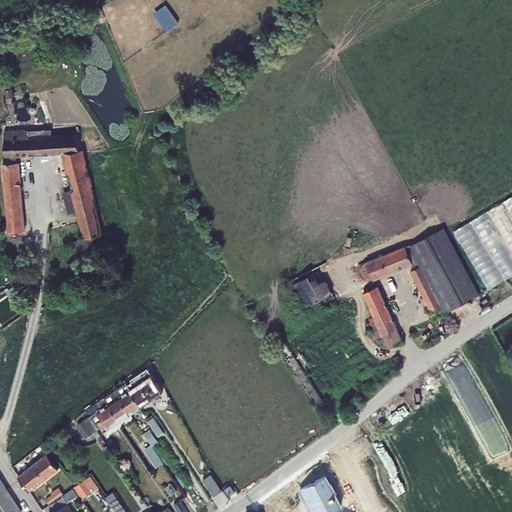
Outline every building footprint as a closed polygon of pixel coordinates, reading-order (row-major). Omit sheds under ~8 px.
[(10,83),(5,84),(6,89),(5,89),(6,98),(14,96),(13,88),(11,88),(10,83)] [(8,156),(8,162),(16,162),(16,156),(62,153),(71,190),(63,192),(69,214),(76,212),(83,237),(93,234),(104,232),(84,149),(80,150),(77,133),(52,134),(52,129),(25,130),(25,129),(12,129),(12,130),(4,130),(5,156),(8,156)] [(8,162),(2,163),(8,232),(26,231),(22,184),(20,184),(20,181),(21,181),(20,162),(16,162),(8,162)] [(488,287),(511,274),(511,197),(456,227),(488,287)] [(444,228),(406,246),(405,245),(365,262),(366,262),(359,265),(363,276),(364,275),(365,279),(372,276),(374,280),(400,270),(399,269),(402,267),(403,268),(413,264),(415,268),(410,271),(431,310),(428,312),(432,319),(479,295),(444,228)] [(96,248),(93,234),(83,237),(71,240),(74,253),(96,248)] [(320,269),(292,284),(303,308),(332,293),(320,269)] [(15,285),(6,291),(10,298),(20,292),(15,285)] [(379,285),(363,293),(373,315),(382,335),(388,348),(403,341),(394,320),(393,320),(392,318),(393,317),(387,305),(386,305),(385,303),(386,303),(379,285)] [(373,315),(365,319),(374,339),(382,335),(373,315)] [(283,338),(275,343),(320,411),(328,406),(283,338)] [(133,381),(127,385),(141,406),(162,392),(148,368),(131,379),(133,381)] [(113,387),(115,390),(131,413),(133,412),(138,418),(144,414),(140,407),(141,406),(127,385),(126,382),(119,387),(117,384),(113,387)] [(115,390),(104,397),(121,421),(131,413),(115,390)] [(92,415),(89,417),(97,429),(101,427),(103,432),(108,428),(108,429),(121,421),(104,397),(88,408),(92,415)] [(152,414),(146,419),(159,437),(165,432),(152,414)] [(89,416),(76,424),(85,438),(97,429),(89,417),(89,416)] [(144,432),(153,446),(159,441),(150,428),(144,432)] [(164,462),(151,444),(144,450),(156,468),(164,462)] [(47,453),(18,475),(30,490),(59,468),(47,453)] [(210,472),(202,478),(214,496),(222,490),(210,472)] [(91,475),(75,486),(83,497),(99,486),(91,475)] [(325,475),(300,488),(308,505),(334,491),(330,483),(330,484),(325,475)] [(19,511),(22,510),(0,476),(0,501),(7,511),(19,511)] [(172,483),(165,488),(170,495),(177,491),(172,483)] [(230,485),(225,488),(229,496),(235,492),(230,485)] [(63,493),(59,487),(50,493),(52,495),(45,499),(48,504),(63,493)] [(73,488),(62,496),(66,502),(77,494),(73,488)] [(113,491),(106,496),(116,511),(120,511),(125,509),(113,491)] [(334,491),(308,505),(311,511),(329,511),(341,506),(334,492),(335,492),(334,491)] [(62,496),(50,504),(55,511),(67,503),(66,502),(62,496)] [(187,511),(180,500),(173,504),(178,511),(187,511)] [(55,511),(54,511),(73,511),(68,503),(67,503),(55,511)]
